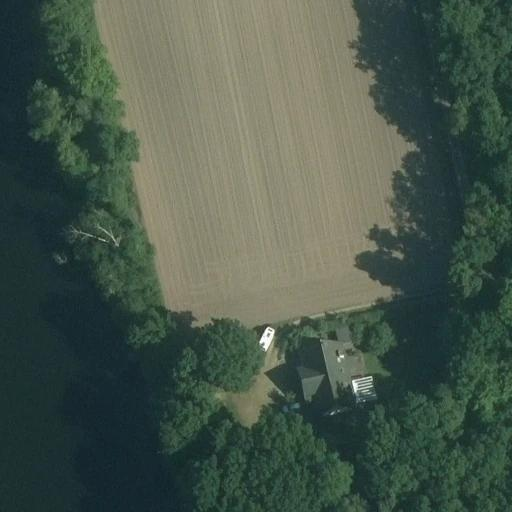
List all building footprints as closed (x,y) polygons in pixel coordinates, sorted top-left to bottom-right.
[(355,333),(337,338),(340,346),(357,342),(355,333)] [(238,343),(216,349),(220,363),(242,358),(238,343)] [(337,350),(303,359),(306,368),(313,399),(312,399),(315,412),(324,418),(352,411),(350,403),(346,387),(351,386),(348,373),(342,374),(337,350)] [(359,406),(379,400),(373,378),(353,384),(359,406)] [(317,422),(299,427),(306,455),(324,450),(317,422)]
